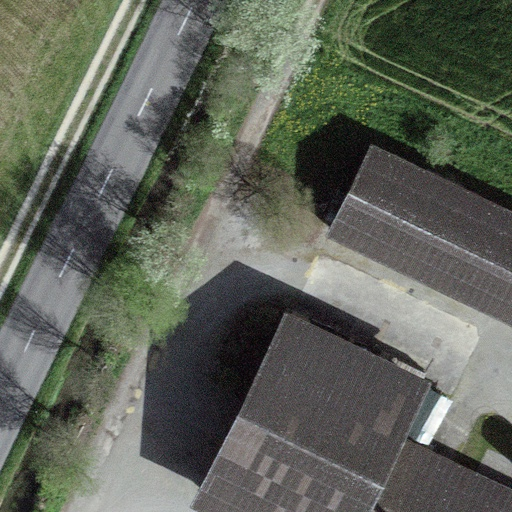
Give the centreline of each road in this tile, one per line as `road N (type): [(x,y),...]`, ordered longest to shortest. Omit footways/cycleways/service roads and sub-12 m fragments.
road 1 (track): [(78,511),(324,0)]
road 2 (secondary): [(0,406),(197,0)]
road 3 (track): [(134,0),(0,279)]
